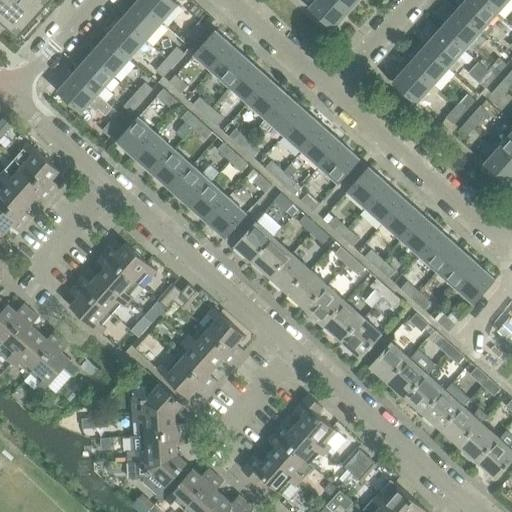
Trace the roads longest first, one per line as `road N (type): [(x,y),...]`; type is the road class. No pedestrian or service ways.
road 1 (residential): [(479,511),(7,90)]
road 2 (residential): [(329,87),(504,245),(511,237)]
road 3 (residential): [(228,0),(329,87)]
road 4 (residential): [(7,90),(87,0)]
